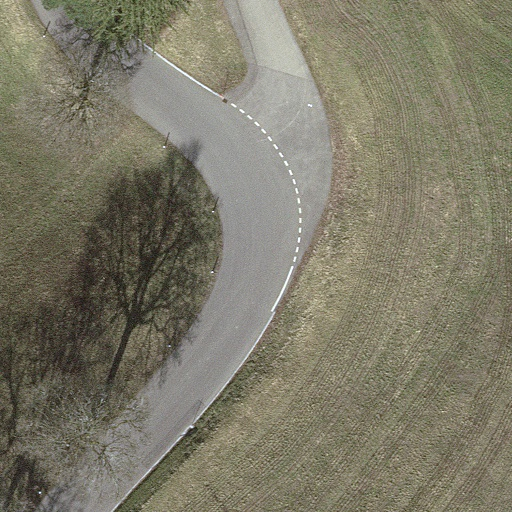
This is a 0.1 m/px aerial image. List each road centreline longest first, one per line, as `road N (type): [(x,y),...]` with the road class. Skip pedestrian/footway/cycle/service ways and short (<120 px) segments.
road 1 (tertiary): [(60,0),(82,43),(220,146),(252,226),(228,311),(67,511)]
road 2 (track): [(252,226),(287,147),(244,0)]
